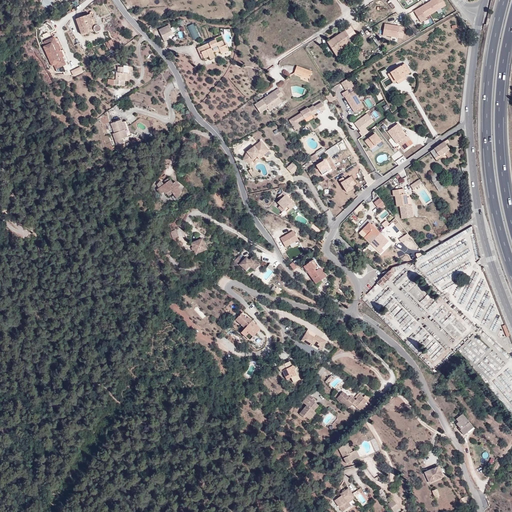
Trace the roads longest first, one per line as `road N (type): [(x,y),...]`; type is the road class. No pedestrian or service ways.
road 1 (residential): [(118,0),(217,136),(282,263),(348,312)]
road 2 (residential): [(469,122),(367,192),(335,227),(325,246),(357,286),(348,312)]
road 3 (motorway): [(504,0),(486,117),(492,194),(511,265)]
road 4 (residential): [(348,312),(412,366),(462,452),(480,511)]
road 5 (motorway): [(511,221),(499,116),(511,21)]
road 6 (residential): [(348,312),(341,318),(231,279),(221,284),(241,298)]
